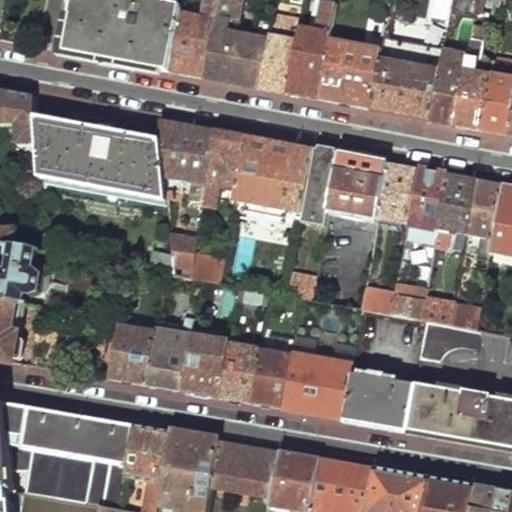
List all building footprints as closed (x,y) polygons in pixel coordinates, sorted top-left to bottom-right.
[(186,7),(149,0),(124,0),(124,2),(114,0),(78,0),(69,53),(131,65),(173,73),(184,13),(186,7)] [(184,13),(173,73),(187,75),(209,80),(218,31),(221,21),(224,0),(208,0),(205,16),(184,13)] [(241,26),(246,0),(224,0),(221,21),(241,26)] [(333,38),(340,0),(316,0),(311,27),(305,26),(291,95),(303,97),(320,101),(333,38)] [(459,0),(454,24),(435,122),(445,124),(459,127),(482,17),(485,0),(459,0)] [(278,17),(260,14),(259,21),(276,24),(278,17)] [(276,24),(262,90),(277,92),(291,95),(305,26),(307,21),(278,15),(278,17),(276,24)] [(482,17),(459,127),(470,129),(483,131),(495,76),(498,60),(487,59),(495,19),(482,17)] [(276,24),(259,21),(254,39),(240,36),(218,31),(209,80),(233,84),(262,90),(276,24)] [(221,21),(218,31),(240,36),(241,26),(221,21)] [(429,69),(383,61),(374,111),(404,116),(435,122),(454,24),(439,22),(429,69)] [(495,76),(483,131),(493,133),(511,136),(511,132),(511,25),(507,51),(511,52),(511,70),(510,80),(495,76)] [(333,38),(320,101),(347,106),(374,111),(383,61),(386,47),(333,38)] [(14,95),(0,92),(0,124),(16,123),(17,141),(22,144),(38,142),(37,118),(36,99),(14,95)] [(162,143),(37,118),(38,142),(40,178),(169,203),(168,201),(168,195),(166,181),(162,143)] [(160,122),(162,143),(166,181),(194,186),(191,203),(205,205),(216,133),(188,127),(160,122)] [(216,133),(205,205),(205,209),(220,211),(223,191),(238,195),(247,139),(231,136),(216,133)] [(247,139),(238,195),(237,204),(305,217),(315,152),(283,146),(247,139)] [(315,152),(305,217),(303,227),(329,231),(331,214),(340,156),(327,154),(315,152)] [(340,156),(331,214),(379,223),(380,220),(389,165),(365,161),(340,156)] [(389,165),(380,220),(410,226),(419,171),(401,168),(389,165)] [(419,171),(410,226),(423,228),(421,244),(425,245),(421,273),(432,274),(436,249),(449,177),(433,174),(419,171)] [(449,177),(436,249),(447,252),(450,234),(468,237),(478,182),(461,179),(449,177)] [(478,182),(468,237),(482,239),(479,259),(484,260),(482,269),(488,270),(491,254),(502,187),(488,184),(478,182)] [(511,188),(502,187),(491,254),(511,257),(511,188)] [(0,248),(12,251),(17,252),(17,234),(15,232),(0,232),(0,248)] [(232,234),(229,252),(241,254),(243,235),(232,234)] [(44,237),(45,257),(63,260),(66,239),(44,237)] [(173,239),(175,257),(176,279),(193,282),(197,257),(199,243),(173,239)] [(0,306),(21,310),(28,312),(29,302),(32,305),(43,299),(45,280),(33,273),(36,255),(17,252),(12,251),(8,277),(0,275),(0,306)] [(154,254),(150,275),(176,279),(175,257),(154,254)] [(227,263),(197,257),(193,282),(223,288),(226,269),(227,263)] [(226,269),(223,288),(241,291),(242,291),(243,272),(226,269)] [(296,275),(292,300),(318,304),(322,279),(296,275)] [(368,286),(363,312),(393,317),(398,291),(368,286)] [(398,291),(393,317),(423,323),(428,296),(429,291),(398,287),(398,291)] [(428,296),(423,323),(427,323),(453,328),(457,302),(428,296)] [(457,302),(453,328),(478,332),(482,305),(457,302)] [(21,310),(0,306),(0,361),(19,365),(23,336),(16,335),(21,310)] [(198,318),(187,317),(186,327),(189,332),(195,332),(198,318)] [(453,328),(427,323),(421,360),(439,364),(440,363),(443,352),(449,345),(459,345),(474,347),(478,332),(453,328)] [(157,333),(148,387),(184,393),(195,334),(195,332),(189,332),(158,326),(157,333)] [(120,327),(111,381),(148,387),(157,333),(120,327)] [(195,334),(184,393),(221,400),(231,347),(232,341),(195,334)] [(231,347),(221,400),(252,405),(261,353),(231,347)] [(261,353),(252,405),(283,410),(292,358),(261,353)] [(354,368),(292,358),(283,410),(345,421),(353,376),(354,368)] [(367,373),(367,379),(353,376),(345,421),(409,432),(416,387),(382,382),(383,376),(367,373)] [(511,401),(417,385),(416,387),(409,432),(511,449),(511,401)] [(136,428),(0,405),(0,463),(16,467),(13,493),(100,508),(121,511),(127,481),(136,428)] [(136,428),(127,481),(151,485),(145,511),(158,511),(159,507),(173,435),(136,428)] [(173,435),(159,507),(190,511),(209,511),(214,487),(222,443),(173,435)] [(222,443),(214,487),(275,497),(284,454),(222,443)] [(284,454),(275,497),(271,511),(276,511),(277,509),(296,511),(312,511),(324,461),(284,454)] [(324,461),(312,511),(369,511),(377,470),(324,461)] [(377,470),(369,511),(426,511),(433,480),(377,470)] [(433,480),(426,511),(471,511),(476,487),(433,480)] [(511,511),(511,492),(476,487),(471,511),(511,511)] [(0,511),(13,511),(13,493),(0,490),(0,511)] [(99,511),(100,508),(13,493),(13,511),(99,511)]
